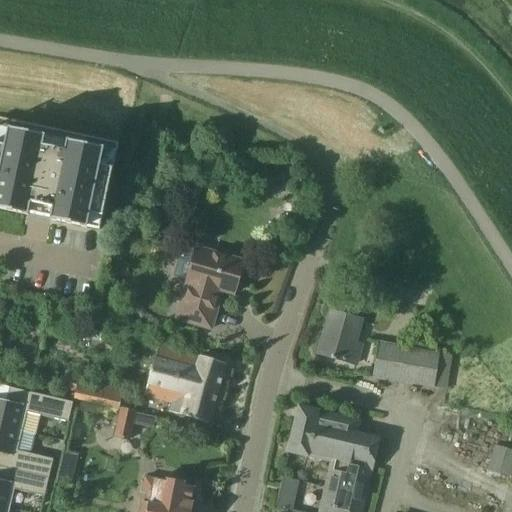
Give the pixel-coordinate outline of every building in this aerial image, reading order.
[(118,144),(0,118),(0,209),(24,215),(27,215),(28,214),(39,216),(51,219),(50,220),(99,231),(118,144)] [(177,319),(210,329),(215,314),(213,313),(219,290),(233,294),(242,262),(197,249),(177,319)] [(96,311),(114,315),(117,303),(119,304),(124,281),(104,277),(96,311)] [(12,314),(36,321),(41,301),(18,295),(12,314)] [(318,354),(356,365),(361,346),(355,344),(361,321),(330,312),(318,354)] [(84,327),(84,341),(100,341),(100,327),(84,327)] [(372,378),(387,381),(393,345),(378,342),(372,378)] [(433,388),(447,391),(452,357),(439,355),(439,353),(393,345),(387,381),(433,389),(433,388)] [(169,412),(208,423),(226,364),(199,357),(199,358),(160,347),(145,396),(172,403),(169,412)] [(73,400),(74,401),(78,381),(61,377),(58,389),(74,393),(73,400)] [(74,401),(119,411),(119,408),(118,408),(122,391),(78,381),(74,401)] [(0,426),(21,432),(26,413),(68,423),(72,403),(9,388),(6,401),(0,400),(0,426)] [(347,464),(371,469),(378,439),(338,430),(341,417),(298,407),(288,452),(331,462),(327,480),(343,483),(347,464)] [(113,438),(129,442),(136,412),(119,408),(119,411),(113,438)] [(21,432),(0,426),(0,466),(48,478),(53,460),(17,451),(21,432)] [(487,471),(510,478),(511,471),(511,450),(496,446),(494,446),(487,471)] [(64,451),(61,472),(74,474),(78,453),(64,451)] [(360,511),(371,469),(347,464),(343,483),(327,480),(319,511),(360,511)] [(48,478),(0,466),(0,506),(9,509),(14,490),(44,497),(48,478)] [(190,511),(192,503),(190,503),(193,488),(183,486),(184,484),(167,480),(166,483),(155,481),(155,479),(144,477),(141,492),(146,493),(144,503),(142,502),(140,511),(190,511)]
